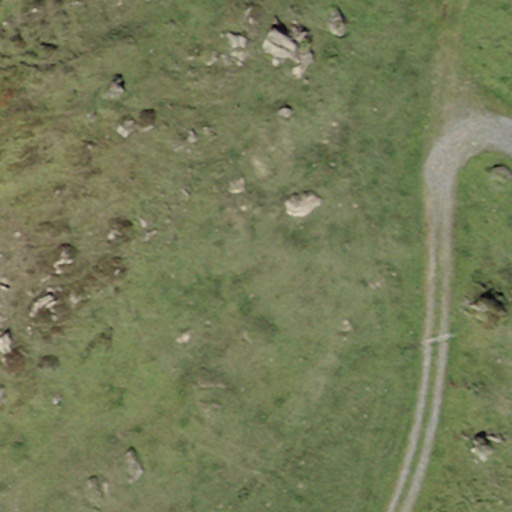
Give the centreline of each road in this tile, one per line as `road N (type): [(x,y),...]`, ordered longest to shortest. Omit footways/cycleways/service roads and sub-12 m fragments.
road 1 (track): [(511,139),(478,133),(445,157),(429,404),(395,511)]
road 2 (track): [(458,0),(445,157)]
